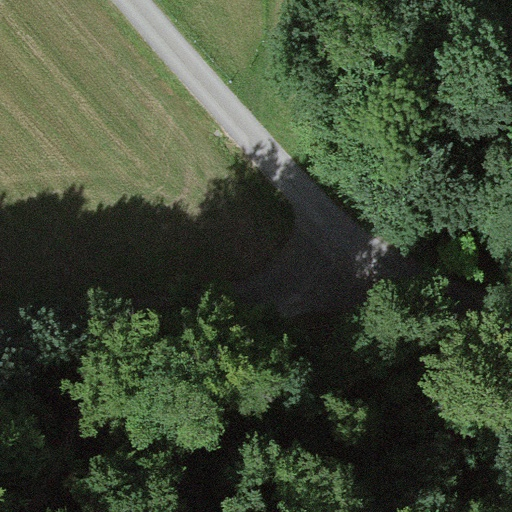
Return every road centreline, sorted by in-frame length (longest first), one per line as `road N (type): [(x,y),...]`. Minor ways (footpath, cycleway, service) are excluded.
road 1 (track): [(0,477),(35,468),(246,335),(260,308),(366,252)]
road 2 (residential): [(339,230),(125,0)]
road 3 (track): [(246,335),(0,335)]
road 4 (track): [(339,230),(366,252),(511,296)]
